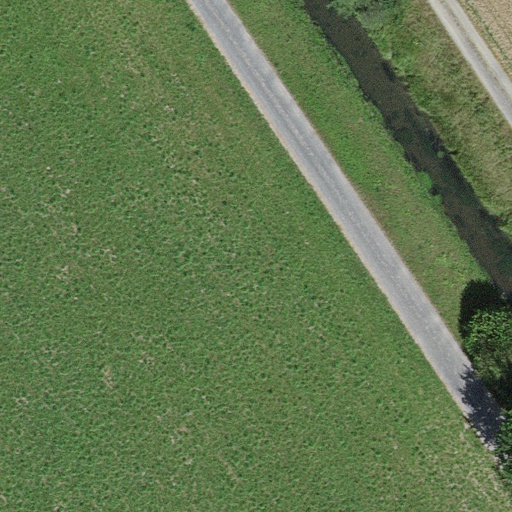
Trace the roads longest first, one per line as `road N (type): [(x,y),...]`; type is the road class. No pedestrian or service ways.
road 1 (track): [(209,0),(511,436)]
road 2 (track): [(437,0),(511,109)]
